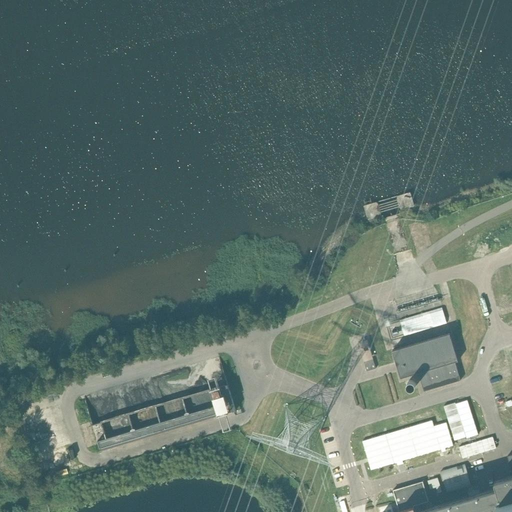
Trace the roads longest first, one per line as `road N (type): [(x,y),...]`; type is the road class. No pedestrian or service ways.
road 1 (unknown): [(244,352),(373,296),(480,271)]
road 2 (unknown): [(484,405),(500,445),(355,498)]
